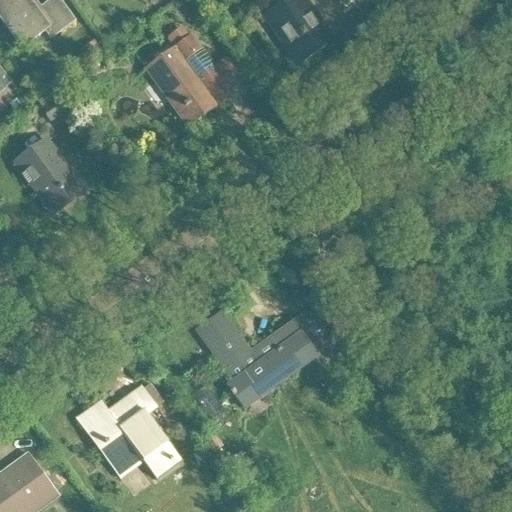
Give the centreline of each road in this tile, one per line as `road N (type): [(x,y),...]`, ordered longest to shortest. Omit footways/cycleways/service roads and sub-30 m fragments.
road 1 (unclassified): [(54,332),(382,94)]
road 2 (track): [(511,3),(382,94)]
